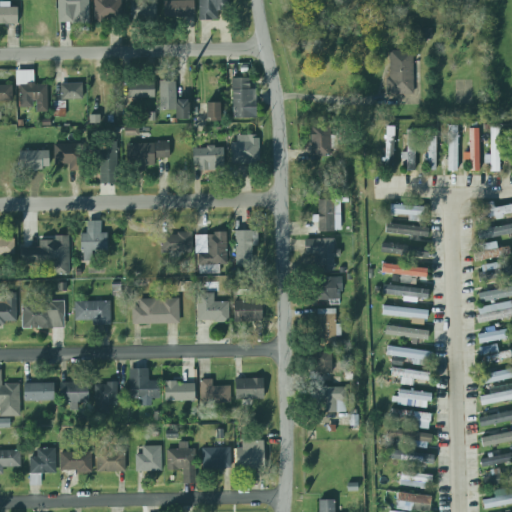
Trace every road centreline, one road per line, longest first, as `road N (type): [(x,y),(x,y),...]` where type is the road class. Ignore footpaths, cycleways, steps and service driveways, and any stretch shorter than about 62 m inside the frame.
road 1 (residential): [(255,0),(284,101),(285,511)]
road 2 (residential): [(461,511),(455,191)]
road 3 (residential): [(287,500),(0,504)]
road 4 (residential): [(0,205),(284,199)]
road 5 (residential): [(283,348),(0,355)]
road 6 (residential): [(0,56),(264,53)]
road 7 (residential): [(511,192),(392,193)]
